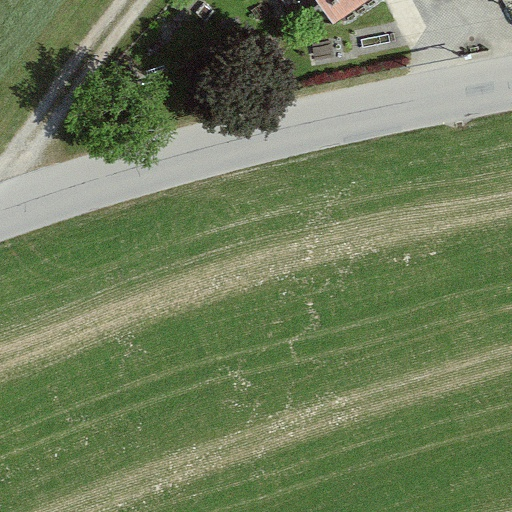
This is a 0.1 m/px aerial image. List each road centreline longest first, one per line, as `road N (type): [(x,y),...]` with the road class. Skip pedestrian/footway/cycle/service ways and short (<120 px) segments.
road 1 (unclassified): [(0,212),(285,128),(511,83)]
road 2 (track): [(0,175),(136,0)]
